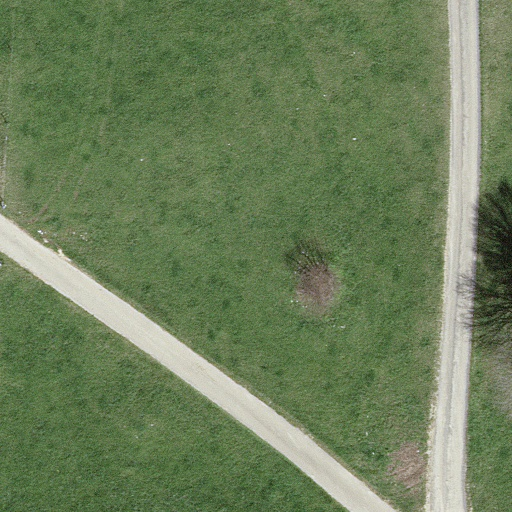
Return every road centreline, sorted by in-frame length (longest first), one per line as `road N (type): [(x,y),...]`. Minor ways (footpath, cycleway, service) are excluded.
road 1 (track): [(444,511),(457,177),(451,0)]
road 2 (track): [(0,237),(308,450),(378,511)]
